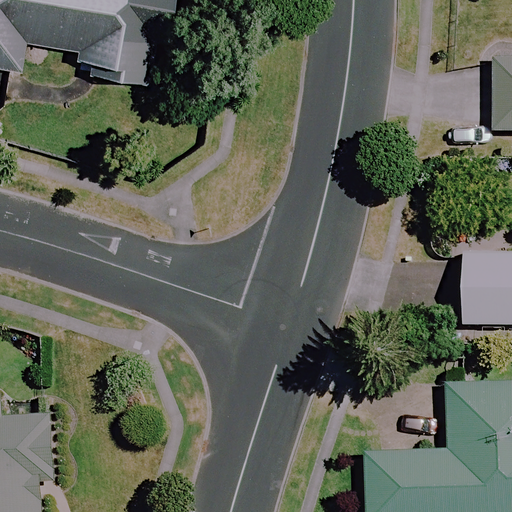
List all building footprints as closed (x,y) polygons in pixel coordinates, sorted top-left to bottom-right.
[(0,0),(0,67),(22,70),(25,42),(81,50),(78,73),(159,83),(169,0),(0,0)] [(511,60),(500,60),(499,132),(511,132),(511,60)] [(511,246),(470,246),(469,327),(511,327),(511,246)] [(511,511),(511,384),(453,386),(455,454),(372,456),(373,511),(511,511)] [(50,511),(49,489),(61,489),(57,413),(5,416),(4,401),(0,401),(0,511),(50,511)]
